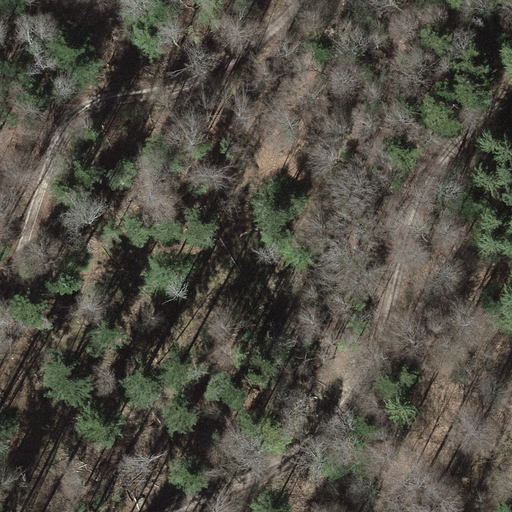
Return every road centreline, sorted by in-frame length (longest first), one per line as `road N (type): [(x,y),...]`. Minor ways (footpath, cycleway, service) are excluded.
road 1 (track): [(511,104),(461,150),(425,240),(353,361),(263,483),(169,511)]
road 2 (track): [(0,302),(41,235),(126,187),(265,131),(327,64),(367,0)]
